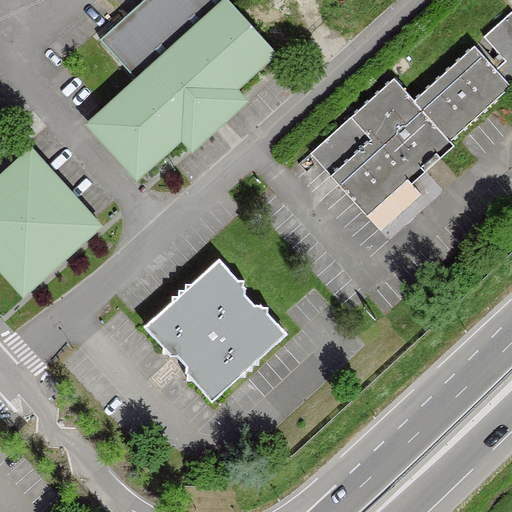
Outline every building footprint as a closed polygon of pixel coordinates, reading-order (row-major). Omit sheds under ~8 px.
[(96,123),(137,170),(183,130),(193,141),(239,100),(229,89),(274,48),(229,0),(146,0),(103,39),(141,82),(96,123)] [(511,12),(496,27),(511,43),(511,12)] [(313,153),(382,229),(423,192),(413,183),(427,171),(422,165),(437,153),(441,158),(456,145),(451,139),(511,84),(511,43),(496,27),(485,37),(500,54),(490,63),(475,46),(415,100),(396,78),(313,153)] [(0,184),(0,258),(24,285),(92,224),(30,157),(0,184)] [(195,378),(214,399),(240,374),(246,374),(246,368),(253,368),(253,362),(259,362),(259,357),(287,332),(267,312),(267,307),(263,307),(260,304),(255,304),(244,294),(245,287),(243,285),(243,280),(238,280),(220,260),(194,283),(187,283),(187,288),(180,289),(180,294),(174,295),(174,302),(148,326),(166,346),(165,352),(171,353),(173,356),(178,355),(188,365),(187,371),(190,374),(189,379),(195,378)]
